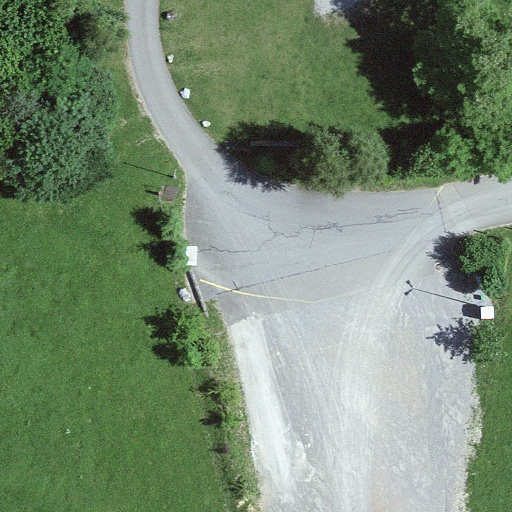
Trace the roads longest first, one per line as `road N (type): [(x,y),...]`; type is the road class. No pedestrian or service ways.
road 1 (track): [(270,250),(177,126),(148,50),(146,0)]
road 2 (track): [(270,250),(309,366),(335,511)]
road 3 (unclassified): [(511,195),(270,250)]
